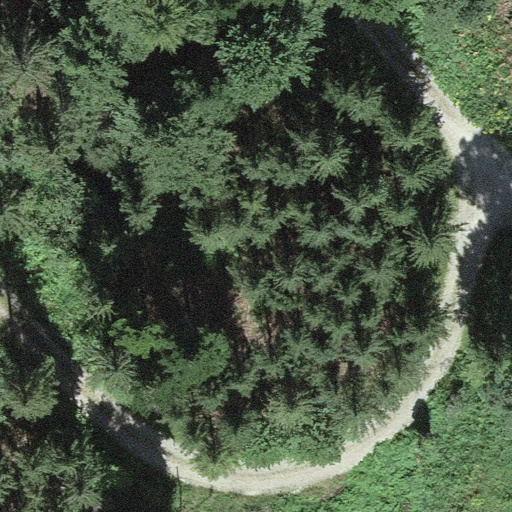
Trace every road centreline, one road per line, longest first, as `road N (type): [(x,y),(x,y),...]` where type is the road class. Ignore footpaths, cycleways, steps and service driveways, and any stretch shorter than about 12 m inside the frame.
road 1 (track): [(0,292),(97,405),(149,450),(197,470),(249,477),(306,470),(354,449),(402,413),(439,368),(493,161)]
road 2 (track): [(355,0),(511,175)]
